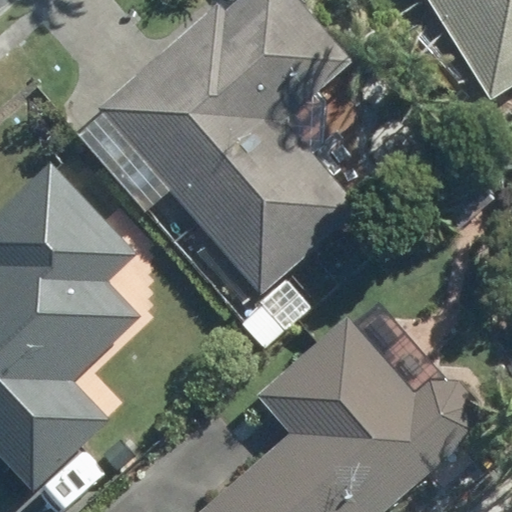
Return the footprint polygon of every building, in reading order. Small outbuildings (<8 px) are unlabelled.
[(303,0),(246,0),(120,115),(275,291),(367,210),(288,121),(356,60),(303,0)] [(511,0),(427,0),(490,99),(511,85),(511,0)] [(510,129),(494,110),(476,126),(492,145),(510,129)] [(511,141),(497,144),(500,171),(511,168),(511,141)] [(0,216),(0,448),(41,491),(117,417),(81,379),(149,315),(116,281),(145,253),(57,161),(0,216)] [(468,172),(435,201),(461,228),(492,200),(468,172)] [(262,304),(241,324),(263,350),(286,330),(262,304)] [(392,511),(482,438),(485,409),(465,385),(440,381),(421,399),(358,322),(268,396),(301,436),(208,511),(392,511)]
